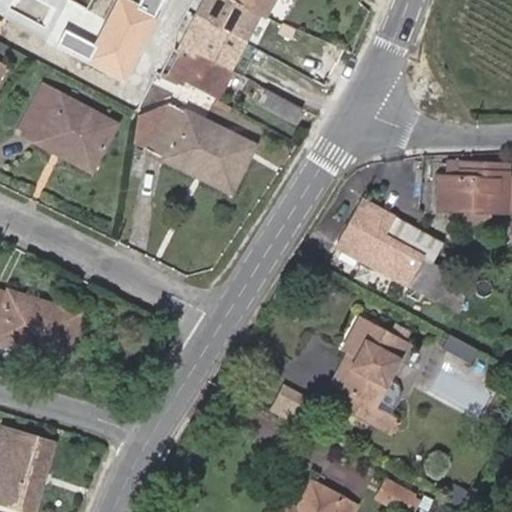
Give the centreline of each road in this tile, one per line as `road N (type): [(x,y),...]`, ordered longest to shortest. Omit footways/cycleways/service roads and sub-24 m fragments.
road 1 (tertiary): [(222,321),(358,109)]
road 2 (residential): [(222,321),(0,212)]
road 3 (tertiary): [(511,136),(423,136),(358,109)]
road 4 (residential): [(0,393),(147,440)]
road 5 (tertiary): [(147,440),(222,321)]
road 6 (tertiary): [(358,109),(409,0)]
